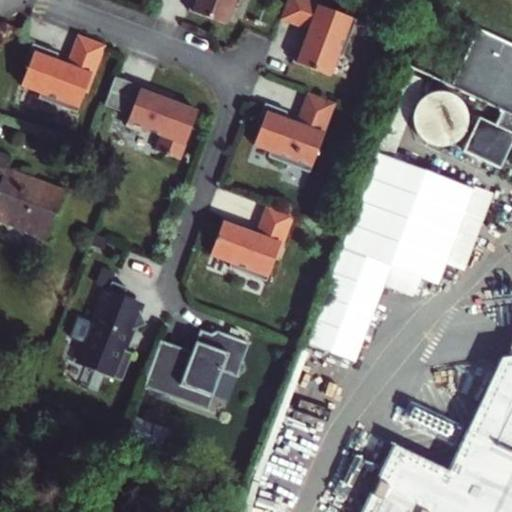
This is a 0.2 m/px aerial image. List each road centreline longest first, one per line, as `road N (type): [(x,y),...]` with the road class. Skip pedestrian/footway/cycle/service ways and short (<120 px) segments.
road 1 (residential): [(35,0),(242,78),(165,279),(175,300)]
road 2 (unknown): [(301,511),(387,344),(437,319),(464,318)]
